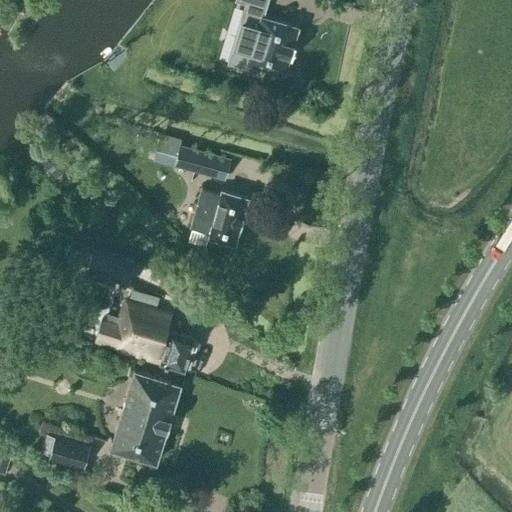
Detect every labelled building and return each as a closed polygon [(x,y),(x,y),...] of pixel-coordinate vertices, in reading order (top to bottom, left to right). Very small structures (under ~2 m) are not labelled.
[(245,9),(230,60),(246,65),(247,62),(283,73),(288,55),(290,56),(294,44),(292,44),(297,26),(260,15),(264,0),(245,0),(248,1),(245,9)] [(180,138),(159,132),(151,158),(223,179),(229,157),(178,143),(180,138)] [(36,138),(27,148),(44,165),(48,161),(53,156),(36,138)] [(65,168),(53,156),(48,161),(44,165),(55,177),(65,168)] [(207,237),(234,244),(247,197),(221,190),(220,193),(201,187),(190,227),(192,228),(188,239),(205,244),(207,237)] [(125,287),(133,259),(92,246),(83,274),(125,287)] [(104,318),(97,340),(111,344),(111,345),(159,360),(158,362),(183,370),(184,368),(189,367),(191,359),(188,356),(190,349),(194,348),(197,341),(193,338),(194,337),(169,329),(166,327),(170,313),(125,299),(118,322),(104,318)] [(110,447),(155,461),(179,384),(134,370),(110,447)] [(88,444),(53,433),(52,435),(44,433),(39,449),(48,452),(46,458),(80,469),(88,444)] [(10,453),(0,449),(0,471),(4,472),(10,453)]
